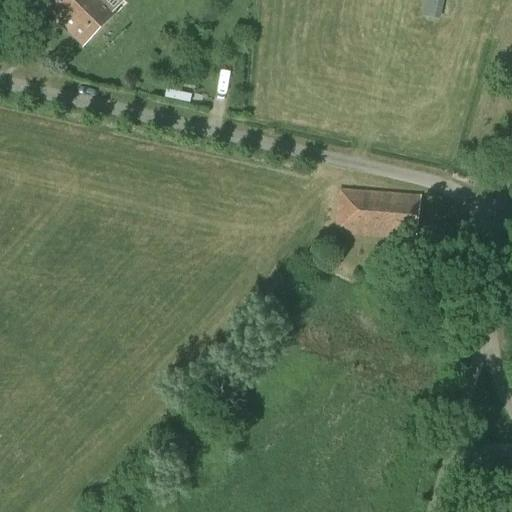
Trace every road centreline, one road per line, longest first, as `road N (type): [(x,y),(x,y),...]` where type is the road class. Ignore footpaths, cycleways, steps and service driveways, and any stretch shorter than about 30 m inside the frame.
road 1 (unclassified): [(487,320),(498,264),(490,226),(430,183),(0,87)]
road 2 (unclassified): [(443,474),(487,320)]
